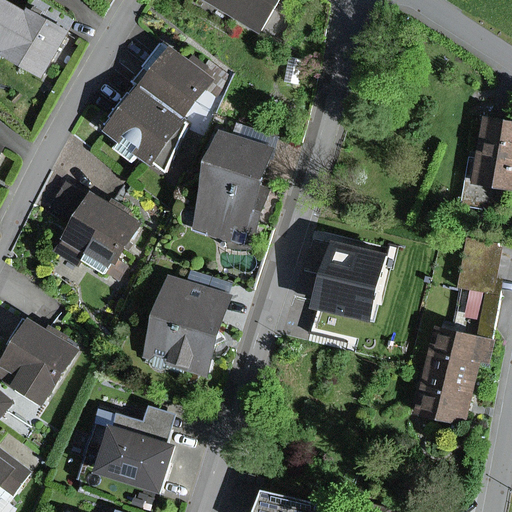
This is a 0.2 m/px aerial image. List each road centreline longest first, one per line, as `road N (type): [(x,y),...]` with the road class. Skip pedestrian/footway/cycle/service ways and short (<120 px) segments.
road 1 (residential): [(421,0),(511,60),(511,428),(496,511)]
road 2 (residential): [(206,511),(323,148),(358,0)]
road 3 (residential): [(140,0),(0,258)]
